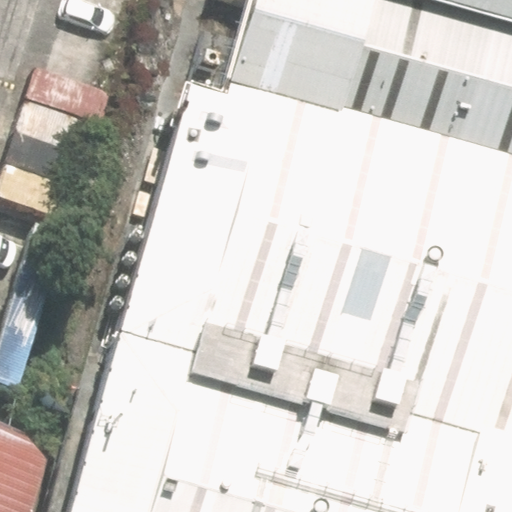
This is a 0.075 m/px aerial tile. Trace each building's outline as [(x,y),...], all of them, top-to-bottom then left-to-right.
[(511,168),(511,39),(373,0),(240,0),(216,83),(511,168)] [(511,0),(373,0),(511,39),(511,0)] [(511,511),(511,168),(216,83),(182,73),(54,511),(511,511)] [(79,138),(23,119),(3,180),(59,199),(79,138)] [(0,511),(33,511),(50,452),(0,437),(0,511)]
